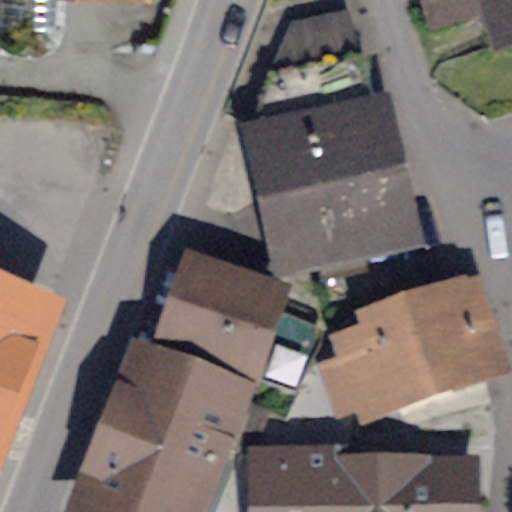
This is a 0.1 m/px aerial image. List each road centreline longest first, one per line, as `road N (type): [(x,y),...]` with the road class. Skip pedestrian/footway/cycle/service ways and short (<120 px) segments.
road 1 (tertiary): [(227,0),(43,511)]
road 2 (residential): [(392,0),(478,255),(511,308)]
